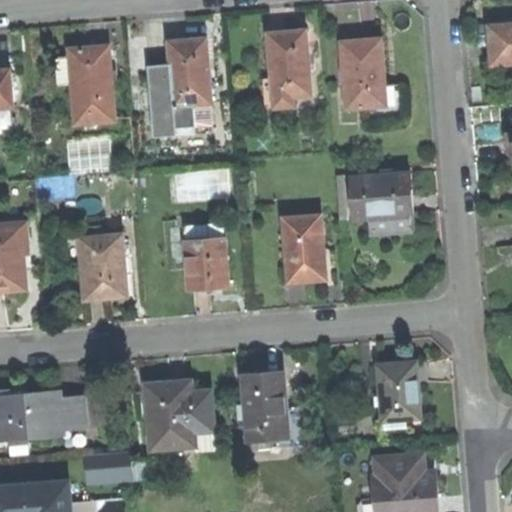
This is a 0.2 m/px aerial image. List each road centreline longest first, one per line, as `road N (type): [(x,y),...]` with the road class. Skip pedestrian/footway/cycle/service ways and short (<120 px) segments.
road 1 (residential): [(470,312),(0,348)]
road 2 (residential): [(442,0),(470,312)]
road 3 (residential): [(0,12),(155,0)]
